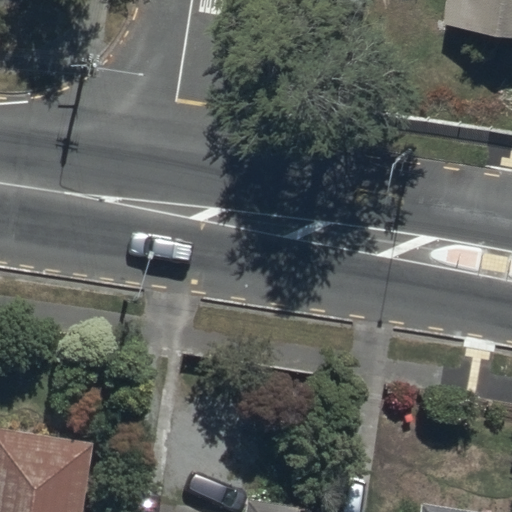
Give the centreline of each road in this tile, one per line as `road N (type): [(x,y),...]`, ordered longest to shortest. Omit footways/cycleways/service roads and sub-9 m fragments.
road 1 (tertiary): [(168,203),(511,265)]
road 2 (residential): [(195,0),(168,203)]
road 3 (tertiary): [(0,178),(168,203)]
